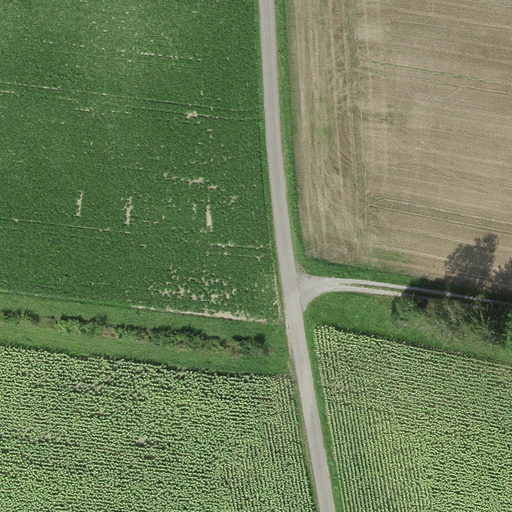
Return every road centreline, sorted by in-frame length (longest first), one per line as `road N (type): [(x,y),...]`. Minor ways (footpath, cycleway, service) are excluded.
road 1 (unclassified): [(267,0),(275,153),(329,511)]
road 2 (track): [(511,310),(349,284),(294,292)]
